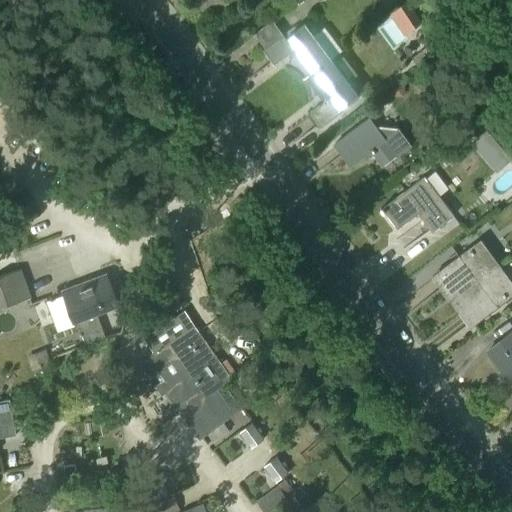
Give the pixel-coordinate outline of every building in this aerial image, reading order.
[(413,0),(410,0),(394,7),(405,32),(424,23),(413,0)] [(330,59),(304,25),(286,38),(283,35),(263,50),(274,64),(290,53),(291,55),(295,52),(311,74),(330,59)] [(437,41),(423,51),(428,58),(442,48),(437,41)] [(357,94),(330,59),(311,74),(328,96),(324,99),(326,101),(310,112),(321,127),(341,112),(338,108),(357,94)] [(397,155),(410,145),(398,130),(385,139),(369,118),(335,145),(350,165),(366,153),(368,157),(374,152),(383,164),(396,154),(397,155)] [(498,145),(488,132),(475,142),(485,155),(498,145)] [(454,216),(425,176),(382,208),(398,229),(418,213),(433,232),(454,216)] [(499,267),(480,241),(437,273),(447,286),(444,289),(453,301),(499,267)] [(511,294),(511,284),(499,267),(453,301),(462,313),(465,310),(474,323),(511,294)] [(0,306),(30,296),(20,271),(0,278),(0,306)] [(119,305),(108,275),(62,292),(73,322),(77,320),(96,313),(119,305)] [(223,423),(233,415),(215,391),(224,384),(187,332),(141,364),(147,372),(155,367),(170,389),(167,391),(201,438),(211,431),(216,439),(229,430),(223,423)] [(511,340),(508,343),(503,338),(488,350),(511,382),(511,340)] [(52,364),(46,349),(27,356),(32,371),(52,364)] [(55,405),(62,386),(49,381),(42,400),(55,405)] [(0,438),(16,435),(10,399),(0,401),(0,438)] [(252,423),(240,432),(252,448),(264,439),(259,432),(262,431),(259,428),(257,429),(252,423)] [(277,457),(269,463),(264,466),(276,482),(288,473),(284,466),(286,465),(284,462),(281,463),(277,457)] [(293,511),(295,511),(277,487),(257,500),(265,511),(293,511)] [(174,511),(178,511),(172,497),(151,506),(153,511),(174,511)]
